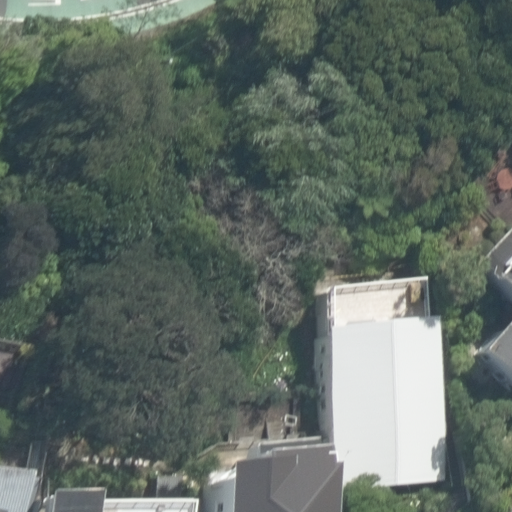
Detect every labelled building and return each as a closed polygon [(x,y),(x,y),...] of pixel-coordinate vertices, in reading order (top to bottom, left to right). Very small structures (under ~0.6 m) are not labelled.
[(511,215),(467,269),(494,301),(453,350),(511,402),(511,215)] [(418,318),(303,326),(319,489),(435,478),(418,318)] [(307,511),(304,451),(195,458),(198,511),(307,511)] [(0,511),(2,511),(9,462),(0,461),(0,511)] [(176,511),(176,491),(20,489),(19,511),(176,511)]
